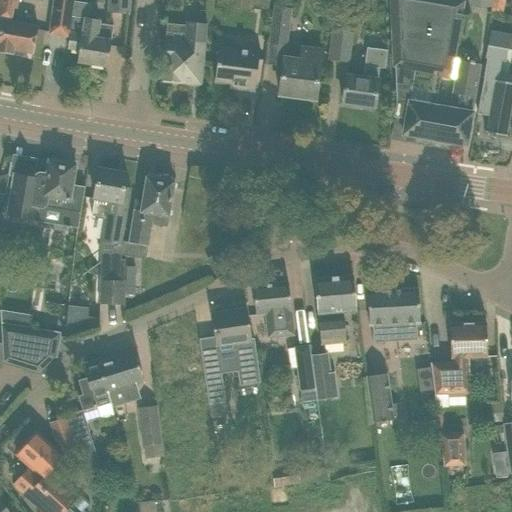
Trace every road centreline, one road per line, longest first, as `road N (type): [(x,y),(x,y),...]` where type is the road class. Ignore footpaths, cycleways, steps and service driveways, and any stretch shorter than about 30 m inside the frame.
road 1 (residential): [(500,296),(419,257),(347,248),(310,254),(88,336),(0,426)]
road 2 (tertiary): [(511,193),(138,137)]
road 3 (tertiary): [(138,137),(0,115)]
road 4 (residential): [(138,137),(148,0)]
